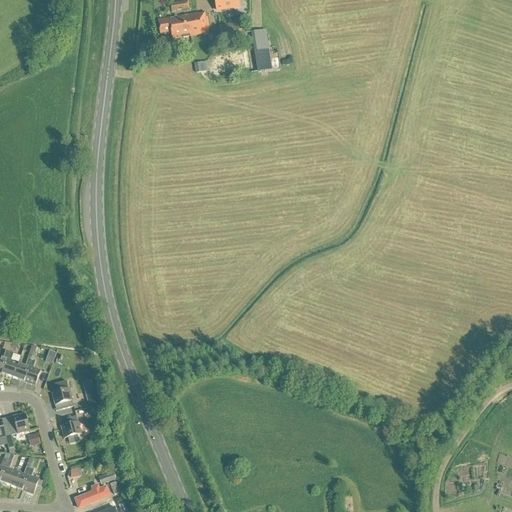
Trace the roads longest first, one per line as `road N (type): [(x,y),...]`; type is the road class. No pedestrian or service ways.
road 1 (primary): [(184,511),(130,379),(97,239),(113,0)]
road 2 (track): [(434,511),(432,491),(446,460),(497,393),(511,386)]
road 3 (residential): [(68,511),(36,406),(0,397)]
